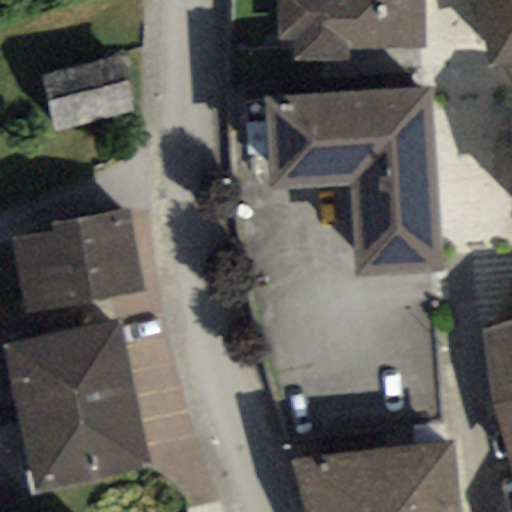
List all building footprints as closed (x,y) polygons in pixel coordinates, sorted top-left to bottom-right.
[(337,32),(416,30),(415,0),(296,0),(297,46),(337,46),(337,32)] [(511,0),(479,0),(491,50),(511,44),(511,0)] [(265,44),(224,48),(227,78),(268,73),(265,44)] [(115,62),(45,78),(57,130),(128,113),(115,62)] [(422,138),(419,96),(271,104),(275,179),(353,175),(354,192),(358,192),(358,189),(372,189),(376,260),(363,261),(363,259),(359,259),(360,265),(430,262),(425,178),(427,179),(426,173),(425,173),(423,144),(425,144),(425,138),(422,138)] [(120,206),(113,204),(56,216),(58,225),(16,234),(28,297),(134,276),(120,206)] [(137,457),(111,323),(77,329),(74,313),(34,321),(37,337),(9,342),(35,477),(137,457)] [(511,314),(487,324),(496,395),(511,389),(511,314)] [(511,450),(511,389),(496,395),(511,450)] [(448,511),(449,509),(443,451),(382,457),(387,496),(388,511),(448,511)] [(336,461),(297,466),(308,508),(309,511),(388,511),(387,496),(382,457),(336,461)] [(193,511),(235,511),(230,498),(193,511)]
